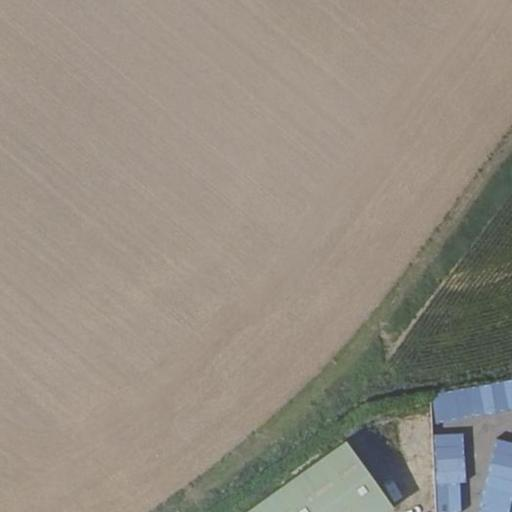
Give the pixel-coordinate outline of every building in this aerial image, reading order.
[(435,419),(511,411),(511,382),(432,390),(435,419)] [(428,411),(407,412),(410,488),(432,487),(428,411)] [(336,424),(224,511),(365,511),(389,493),(336,424)] [(434,435),(437,511),(465,511),(463,434),(434,435)] [(511,511),(511,443),(494,440),(479,511),(511,511)]
